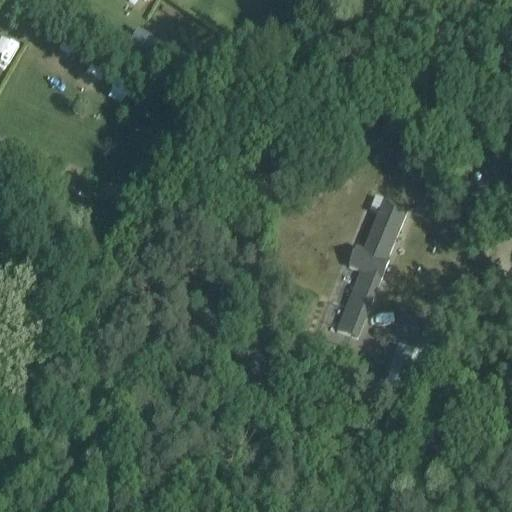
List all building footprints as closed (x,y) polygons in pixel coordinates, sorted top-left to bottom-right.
[(140,33),(122,62),(172,93),(190,64),(140,33)] [(99,194),(118,202),(124,185),(106,178),(99,194)] [(388,262),(408,214),(408,213),(384,202),(363,250),(356,247),(348,268),(360,273),(336,332),(358,342),(389,262),(388,262)] [(198,209),(197,205),(172,209),(176,230),(200,226),(216,223),(214,207),(198,209)] [(385,388),(414,397),(428,355),(415,351),(415,352),(398,347),(385,388)] [(357,372),(349,393),(368,400),(375,379),(357,372)]
